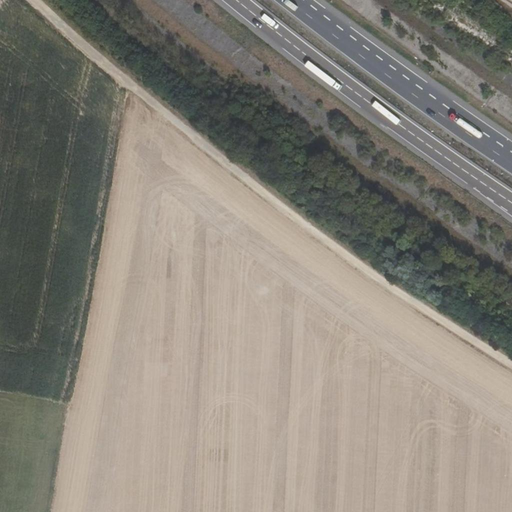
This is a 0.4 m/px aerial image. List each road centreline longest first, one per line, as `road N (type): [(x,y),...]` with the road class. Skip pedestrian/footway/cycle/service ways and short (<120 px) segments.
road 1 (unclassified): [(35,0),(150,103),(377,278),(511,365)]
road 2 (trunk): [(238,0),(511,202)]
road 3 (trunk): [(511,160),(293,0)]
